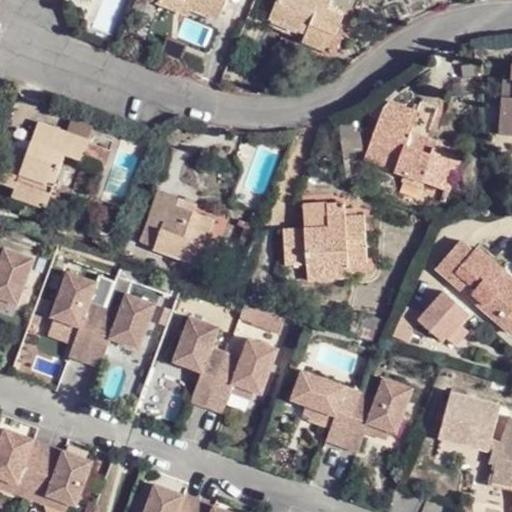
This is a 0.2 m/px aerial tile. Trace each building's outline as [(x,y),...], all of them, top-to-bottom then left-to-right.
[(184,0),(183,5),(216,15),(222,0),(184,0)] [(313,30),(321,36),(333,18),(312,8),(318,0),(264,0),(255,14),(303,44),(313,30)] [(331,42),(321,36),(313,30),(303,44),(321,56),(331,42)] [(511,60),(511,61),(510,79),(499,76),(494,136),(511,137),(511,60)] [(414,104),(404,135),(422,141),(433,111),(414,104)] [(94,113),(71,105),(61,132),(84,139),(94,113)] [(401,143),(404,135),(371,121),(362,143),(395,156),(391,173),(440,191),(453,153),(431,147),(430,155),(401,143)] [(87,140),(84,139),(61,132),(40,125),(31,153),(9,146),(0,173),(0,186),(16,192),(19,183),(51,193),(64,155),(80,162),(87,140)] [(92,143),(88,157),(109,163),(113,149),(92,143)] [(188,198),(160,187),(149,216),(163,219),(153,247),(201,264),(218,218),(184,205),(188,198)] [(327,227),(281,230),(282,265),(344,261),(345,270),(368,268),(367,214),(325,216),(327,227)] [(466,250),(455,238),(431,263),(509,336),(511,332),(511,277),(475,241),(466,250)] [(0,293),(6,296),(13,298),(29,253),(0,242),(0,293)] [(94,279),(65,268),(48,312),(55,315),(76,322),(72,331),(64,352),(81,358),(101,304),(86,298),(94,279)] [(391,333),(404,343),(418,325),(453,351),(466,333),(457,326),(469,311),(438,288),(418,314),(410,308),(391,333)] [(116,309),(101,304),(81,358),(97,364),(104,344),(107,335),(129,343),(135,345),(152,301),(123,290),(116,309)] [(216,323),(187,312),(170,357),(177,359),(198,367),(195,376),(187,397),(203,402),(223,348),(209,343),(216,323)] [(76,322),(55,315),(51,324),(72,331),(76,322)] [(238,354),(223,348),(203,402),(219,408),(227,388),(230,379),(251,387),(258,389),(274,345),(246,334),(238,354)] [(129,343),(107,335),(104,344),(125,351),(129,343)] [(198,367),(177,359),(174,368),(195,376),(198,367)] [(359,389),(299,367),(289,396),(304,402),(332,412),(328,421),(322,438),(339,444),(359,389)] [(374,395),(359,389),(339,444),(354,450),(362,429),(365,420),(386,428),(393,430),(409,386),(381,375),(374,395)] [(251,387),(230,379),(227,388),(248,396),(251,387)] [(502,411),(453,395),(440,436),(495,453),(496,453),(503,445),(492,443),(502,411)] [(332,412),(304,402),(300,411),(328,421),(332,412)] [(511,418),(499,443),(503,445),(496,453),(495,453),(492,465),(496,466),(491,486),(511,491),(511,418)] [(386,428),(365,420),(362,429),(383,437),(386,428)] [(45,441),(1,424),(0,426),(0,474),(11,479),(8,488),(24,494),(45,441)] [(88,458),(45,441),(24,494),(40,500),(43,491),(64,499),(71,502),(88,458)] [(440,441),(432,460),(450,467),(457,449),(440,441)] [(11,479),(0,474),(0,484),(8,488),(11,479)] [(189,511),(195,497),(152,481),(139,511),(189,511)] [(64,499),(43,491),(40,500),(60,508),(64,499)] [(235,511),(195,497),(189,511),(235,511)]
